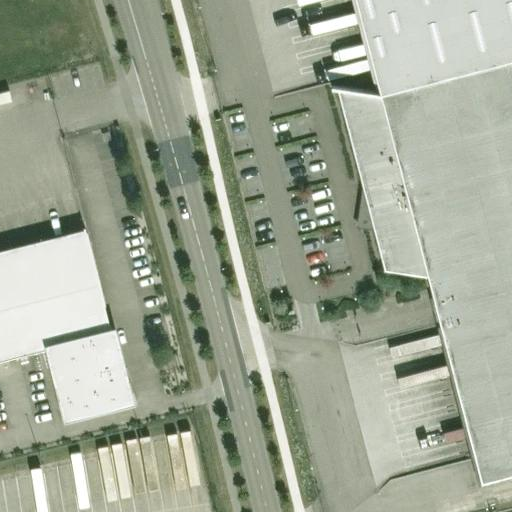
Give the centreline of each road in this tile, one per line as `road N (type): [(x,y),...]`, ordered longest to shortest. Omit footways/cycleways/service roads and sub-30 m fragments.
road 1 (unclassified): [(267,511),(173,141)]
road 2 (unclassified): [(120,0),(173,141)]
road 3 (unclassified): [(173,141),(144,0)]
